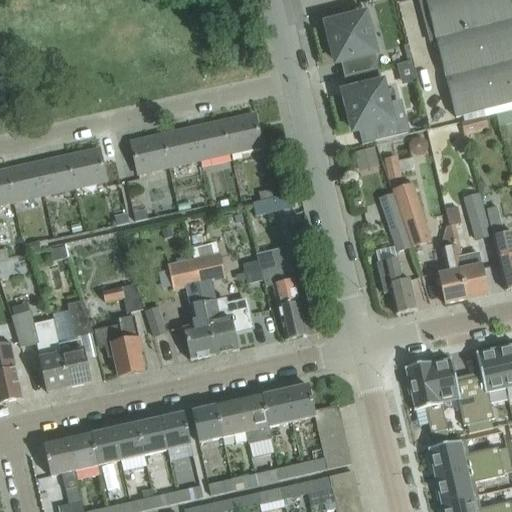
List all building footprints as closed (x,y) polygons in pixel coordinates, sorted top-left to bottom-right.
[(419,0),(430,43),(436,42),(456,118),(511,103),(511,15),(508,0),(419,0)] [(346,61),(350,77),(377,70),(364,17),(341,22),(339,17),(325,20),(321,27),(325,41),(330,40),(336,63),(346,61)] [(387,108),(377,70),(350,77),(354,92),(344,94),(354,131),(371,127),(375,142),(405,135),(398,106),(387,108)] [(254,115),(223,122),(230,155),(262,148),(254,115)] [(486,120),(461,126),(465,141),(489,135),(486,120)] [(223,122),(192,129),(200,162),(230,155),(223,122)] [(192,129),(162,136),(169,169),(200,162),(192,129)] [(169,169),(162,136),(130,143),(138,176),(169,169)] [(99,150),(68,157),(75,190),(107,183),(99,150)] [(68,157),(37,164),(44,197),(75,190),(68,157)] [(398,160),(384,163),(389,184),(402,181),(398,160)] [(37,164),(6,171),(14,204),(44,197),(37,164)] [(0,206),(14,204),(6,171),(0,172),(0,206)] [(393,194),(398,211),(410,249),(432,242),(413,184),(392,191),(393,194)] [(257,193),(260,203),(273,200),(271,190),(257,193)] [(280,199),(283,210),(293,207),(291,196),(280,199)] [(472,225),(477,241),(492,237),(481,196),(465,200),(472,225)] [(133,213),(135,222),(147,219),(145,211),(133,213)] [(398,211),(384,215),(396,253),(410,249),(398,211)] [(487,215),(501,273),(505,292),(511,290),(511,238),(505,240),(498,212),(487,215)] [(129,223),(127,215),(114,218),(116,226),(129,223)] [(445,228),(449,244),(458,242),(455,229),(454,227),(449,228),(445,228)] [(170,228),(161,230),(164,240),(172,238),(170,228)] [(449,244),(450,249),(452,260),(456,260),(461,259),(461,257),(458,242),(449,244)] [(65,246),(52,250),(54,261),(68,258),(65,246)] [(452,260),(450,249),(441,251),(446,274),(438,275),(445,305),(465,301),(456,260),(452,260)] [(308,336),(287,250),(256,257),(263,290),(272,288),(280,322),(285,341),(308,336)] [(220,253),(193,259),(215,357),(239,351),(232,319),(221,321),(213,283),(226,280),(220,253)] [(461,259),(456,260),(465,301),(488,296),(479,253),(461,257),(461,259)] [(215,357),(193,259),(168,265),(175,291),(185,289),(194,327),(183,330),(190,362),(215,357)] [(390,293),(396,316),(417,311),(409,279),(402,281),(397,260),(376,264),(383,295),(390,293)] [(105,303),(123,299),(126,315),(143,312),(134,285),(102,292),(105,303)] [(82,302),(67,305),(75,339),(93,335),(82,302)] [(157,308),(145,312),(153,337),(165,333),(157,308)] [(37,347),(33,327),(30,316),(11,320),(20,351),(37,347)] [(107,358),(114,357),(119,378),(143,373),(139,354),(142,353),(134,318),(119,321),(124,343),(105,347),(107,358)] [(60,345),(62,354),(69,389),(90,384),(83,349),(82,349),(80,341),(60,345)] [(0,404),(22,400),(10,345),(0,347),(0,404)] [(511,346),(496,350),(505,390),(511,388),(511,346)] [(69,389),(62,354),(50,357),(48,349),(38,351),(47,394),(69,389)] [(481,378),(469,381),(478,424),(491,421),(494,421),(488,394),(505,390),(496,350),(480,354),(478,354),(477,354),(476,354),(480,373),(481,378)] [(432,363),(430,364),(440,406),(441,406),(442,406),(442,404),(457,401),(463,427),(467,427),(478,424),(469,381),(456,384),(455,379),(451,360),(449,360),(449,361),(448,361),(434,364),(433,365),(432,363)] [(408,369),(404,369),(405,371),(409,386),(406,386),(408,396),(411,395),(414,410),(414,411),(414,412),(425,410),(431,435),(433,434),(446,431),(447,431),(441,406),(440,406),(430,364),(429,364),(408,369)] [(315,418),(314,413),(308,387),(285,392),(292,424),(315,418)] [(270,429),(292,424),(285,392),(263,397),(270,429)] [(257,432),(270,429),(263,397),(239,403),(248,442),(258,440),(257,432)] [(236,445),(248,442),(239,403),(217,408),(224,439),(234,437),(236,445)] [(314,413),(315,418),(317,424),(340,419),(338,407),(314,413)] [(198,445),(224,439),(217,408),(191,413),(198,445)] [(184,415),(160,420),(168,452),(191,446),(184,415)] [(317,424),(319,436),(343,431),(340,419),(317,424)] [(160,420),(137,426),(144,457),(168,452),(160,420)] [(491,421),(478,424),(480,432),(493,429),(491,421)] [(478,424),(467,427),(469,435),(480,432),(478,424)] [(137,426),(114,431),(121,462),(144,457),(137,426)] [(114,431),(90,436),(98,468),(121,462),(114,431)] [(319,436),(322,448),(345,442),(343,431),(319,436)] [(446,431),(433,434),(435,442),(447,439),(446,431)] [(90,436),(69,441),(76,472),(98,468),(90,436)] [(76,472),(69,441),(44,447),(51,478),(62,476),(65,491),(78,488),(75,473),(76,472)] [(322,448),(325,459),(348,454),(345,442),(322,448)] [(430,455),(427,456),(429,466),(432,465),(434,475),(435,478),(501,463),(498,451),(498,449),(468,456),(465,442),(427,450),(428,452),(429,452),(430,455)] [(506,449),(498,451),(501,463),(509,461),(506,449)] [(348,454),(325,459),(327,471),(351,466),(348,454)] [(320,461),(301,465),(304,476),(323,471),(320,461)] [(509,461),(501,463),(504,475),(511,473),(509,461)] [(501,463),(435,478),(435,481),(438,491),(435,492),(437,502),(440,501),(441,505),(478,497),(475,484),(504,477),(504,475),(501,463)] [(301,465),(279,470),(281,481),(304,476),(301,465)] [(279,470),(256,475),(258,486),(281,481),(279,470)] [(329,479),(332,490),(332,491),(355,485),(353,474),(329,479)] [(256,475),(233,480),(235,491),(258,486),(256,475)] [(308,495),(332,490),(329,479),(305,484),(308,495)] [(223,483),(208,486),(210,497),(225,493),(234,491),(231,481),(223,483)] [(284,500),(308,495),(305,484),(282,490),(284,500)] [(332,491),(335,502),(358,497),(355,485),(332,491)] [(200,488),(177,494),(179,504),(203,499),(200,488)] [(260,506),(284,500),(282,490),(258,495),(260,506)] [(177,494),(154,499),(156,510),(179,504),(177,494)] [(235,511),(260,506),(258,495),(232,501),(235,511)] [(335,502),(336,511),(344,511),(360,508),(358,497),(335,502)] [(478,497),(441,505),(442,510),(442,511),(511,511),(511,505),(510,503),(480,510),(478,497)] [(154,499),(130,504),(132,511),(145,511),(156,510),(154,499)] [(209,511),(232,511),(235,511),(232,501),(208,506),(209,511)] [(83,511),(82,503),(58,508),(58,511),(83,511)]
